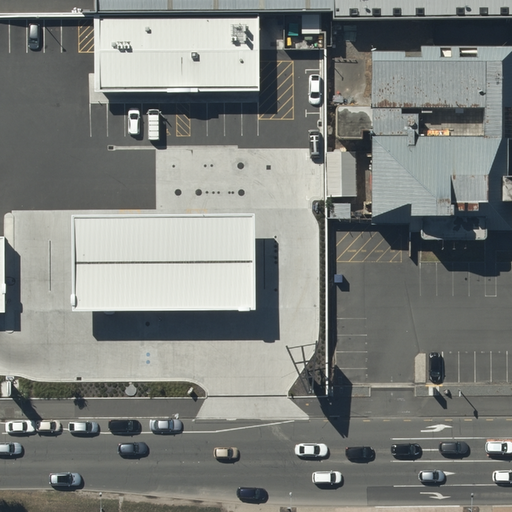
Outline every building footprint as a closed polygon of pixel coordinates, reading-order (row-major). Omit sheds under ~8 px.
[(95,0),(96,16),(329,16),(329,0),(95,0)] [(511,0),(329,0),(329,16),(336,25),(511,24),(511,0)] [(259,20),(91,20),(91,98),(259,98),(259,20)] [(506,146),(511,145),(511,52),(507,47),(505,47),(501,52),(501,53),(419,53),(419,62),(403,62),(403,60),(369,59),(369,114),(334,114),(334,150),(361,150),(361,142),(370,142),(369,234),(407,234),(407,237),(432,237),(433,251),(485,251),(485,237),(511,237),(511,189),(507,189),(506,146)] [(355,158),(326,158),(326,201),(355,201),(355,158)] [(254,220),(74,221),(75,322),(255,321),(254,220)]
